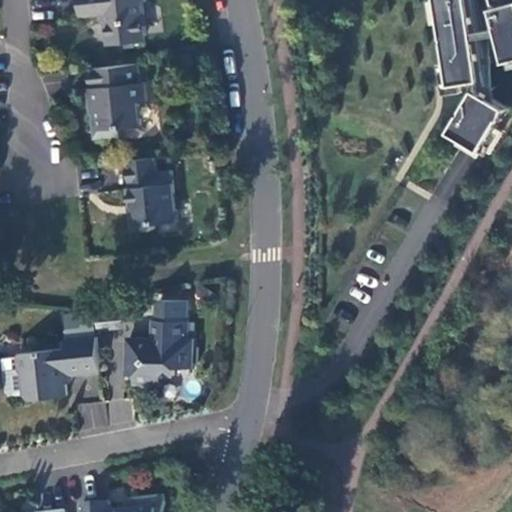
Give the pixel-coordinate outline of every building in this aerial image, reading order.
[(79,0),(81,17),(102,14),(103,23),(107,23),(109,39),(115,44),(142,41),(147,34),(143,5),(143,4),(146,0),(79,0)] [(441,0),(455,85),(487,80),(474,0),(441,0)] [(511,0),(495,0),(511,62),(511,61),(511,0)] [(141,63),(91,69),(93,88),(89,88),(91,107),(96,106),(97,113),(94,113),(97,137),(121,135),(120,127),(143,125),(140,102),(149,101),(147,82),(143,82),(143,81),(141,63)] [(511,109),(511,107),(481,89),(456,131),(488,150),(511,109)] [(156,157),(129,160),(132,188),(129,188),(134,231),(157,228),(156,223),(179,221),(173,170),(158,172),(156,157)] [(153,341),(128,341),(128,373),(137,373),(137,383),(162,384),(162,374),(176,375),(177,366),(195,366),(196,338),(190,338),(190,320),(158,319),(157,337),(157,338),(153,341)] [(102,371),(98,336),(67,339),(68,347),(21,353),(18,357),(20,370),(24,373),(26,396),(31,399),(69,394),(67,380),(72,374),(102,371)] [(112,502),(83,505),(83,511),(164,511),(167,502),(166,495),(135,499),(136,511),(128,511),(126,511),(123,509),(113,510),(112,502)]
